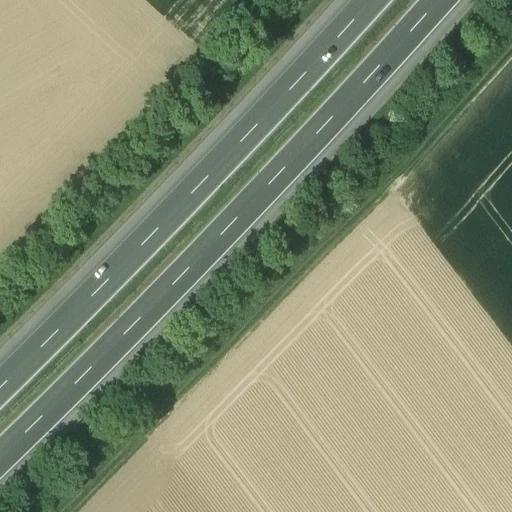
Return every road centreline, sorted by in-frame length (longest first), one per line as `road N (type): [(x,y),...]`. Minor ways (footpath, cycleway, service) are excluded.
road 1 (track): [(60,511),(511,38)]
road 2 (motorway): [(0,452),(297,153),(429,0)]
road 3 (motorway): [(356,0),(0,373)]
